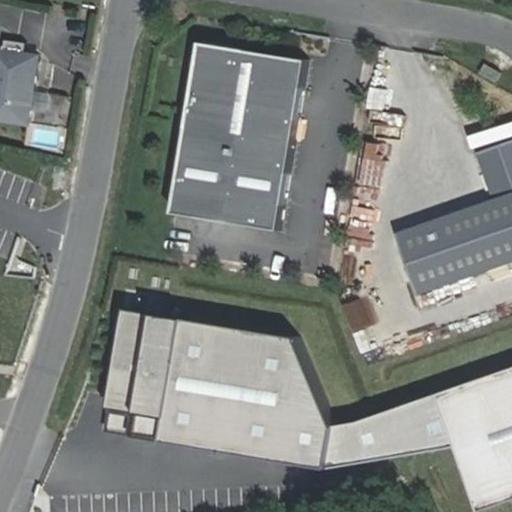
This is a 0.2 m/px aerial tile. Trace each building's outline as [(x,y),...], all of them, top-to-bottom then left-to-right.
[(279,224),(306,58),(204,41),(176,207),(279,224)] [(4,53),(0,52),(0,119),(30,124),(40,58),(24,56),(25,44),(6,43),(4,53)] [(500,204),(407,236),(426,294),(511,266),(511,142),(485,151),(500,204)] [(311,327),(135,295),(110,430),(345,473),(353,428),(311,327)] [(511,375),(449,397),(469,457),(487,511),(490,511),(511,502),(511,375)] [(371,431),(353,428),(345,473),(469,457),(449,397),(371,431)]
